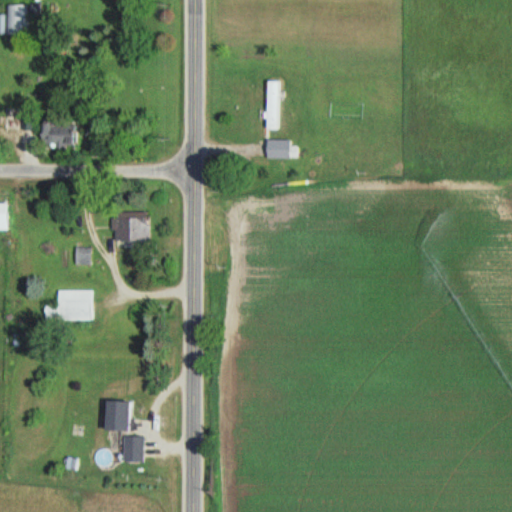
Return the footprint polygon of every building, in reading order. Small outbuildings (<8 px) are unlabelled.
[(0,15),(0,34),(26,35),(26,5),(5,5),(5,16),(0,15)] [(265,82),(265,130),(278,130),(278,82),(265,82)] [(40,147),(79,148),(79,125),(40,124),(40,147)] [(265,160),(290,160),(290,140),(265,140),(265,160)] [(148,212),(114,212),(114,241),(148,241),(148,212)] [(92,321),(92,291),(56,291),(56,309),(42,309),(42,321),(92,321)] [(103,428),(127,428),(127,402),(103,402),(103,428)] [(123,463),(144,463),(144,436),(123,436),(123,463)]
